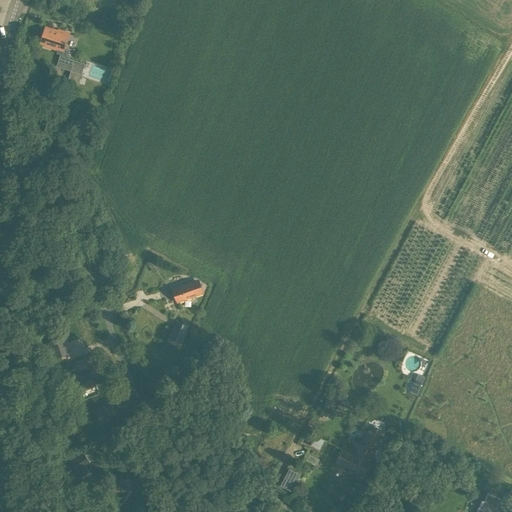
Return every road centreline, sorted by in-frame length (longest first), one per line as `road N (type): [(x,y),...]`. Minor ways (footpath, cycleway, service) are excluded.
road 1 (track): [(265,489),(511,44)]
road 2 (unclassified): [(178,511),(53,174),(0,171)]
road 3 (track): [(135,392),(295,511)]
